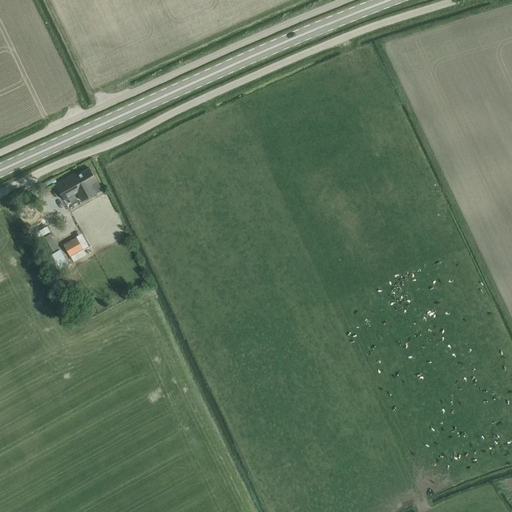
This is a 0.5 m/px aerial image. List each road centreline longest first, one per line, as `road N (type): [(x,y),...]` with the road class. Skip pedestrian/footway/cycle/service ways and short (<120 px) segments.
road 1 (unclassified): [(0,197),(334,40),(456,0)]
road 2 (primary): [(0,175),(397,0)]
road 3 (unclassified): [(0,154),(351,0)]
